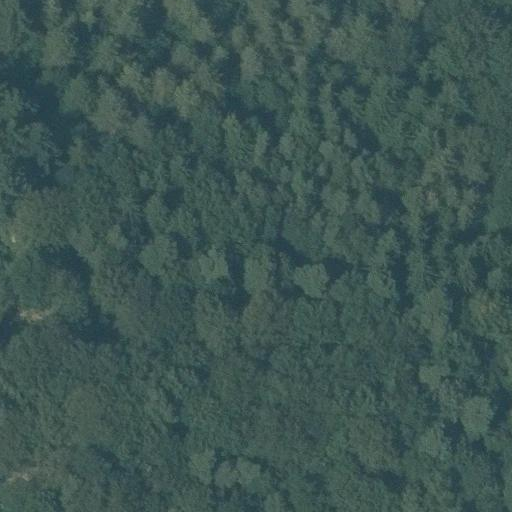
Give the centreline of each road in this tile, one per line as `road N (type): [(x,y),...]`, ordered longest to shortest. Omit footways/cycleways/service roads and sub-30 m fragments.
road 1 (track): [(511,330),(77,246)]
road 2 (track): [(428,0),(511,242)]
